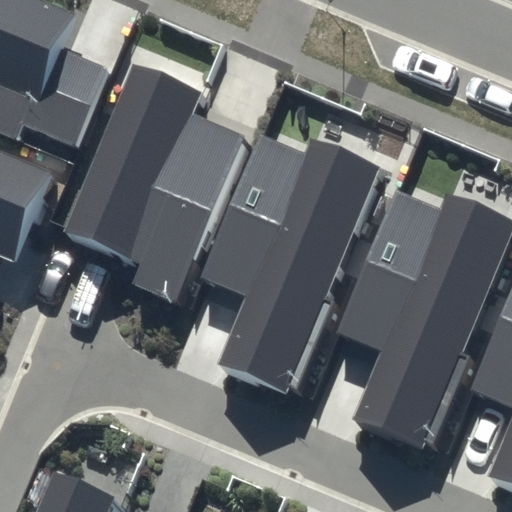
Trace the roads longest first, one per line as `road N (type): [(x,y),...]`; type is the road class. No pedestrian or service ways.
road 1 (residential): [(60,351),(445,511)]
road 2 (residential): [(0,494),(60,351)]
